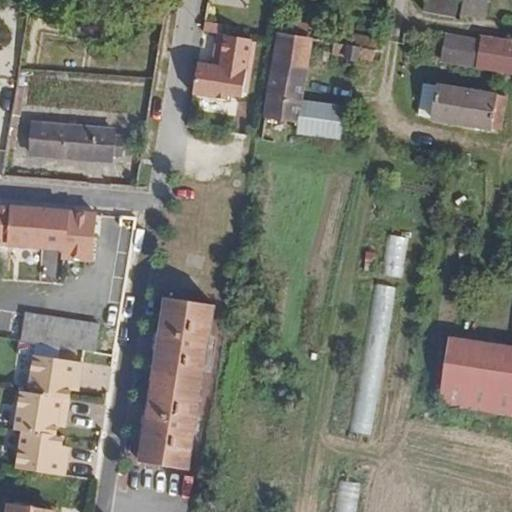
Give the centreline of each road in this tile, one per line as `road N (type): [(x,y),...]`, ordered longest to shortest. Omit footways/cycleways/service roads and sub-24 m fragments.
road 1 (residential): [(103,511),(154,203)]
road 2 (residential): [(154,203),(189,0)]
road 3 (residential): [(0,190),(154,203)]
